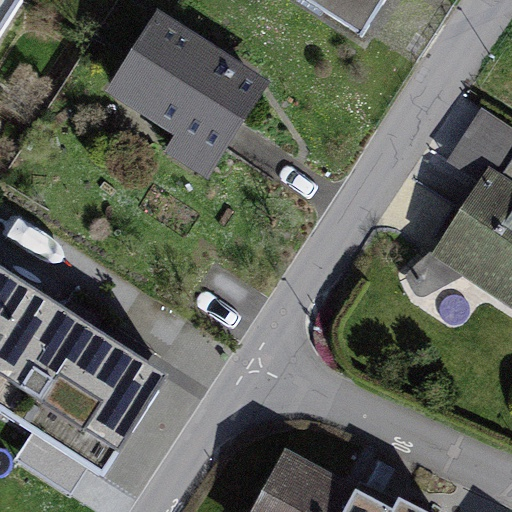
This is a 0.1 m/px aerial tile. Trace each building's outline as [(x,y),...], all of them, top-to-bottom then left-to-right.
[(21,0),(0,0),(0,58),(32,7),(21,0)] [(282,0),(364,52),(396,0),(282,0)] [(161,33),(110,118),(228,189),(279,104),(161,33)] [(511,196),(491,183),(433,271),(511,322),(511,196)] [(0,289),(0,433),(106,499),(171,395),(0,289)] [(283,473),(265,511),(370,511),(321,490),(283,473)]
